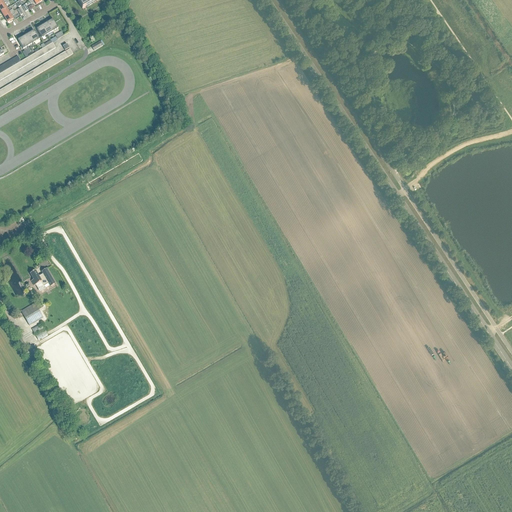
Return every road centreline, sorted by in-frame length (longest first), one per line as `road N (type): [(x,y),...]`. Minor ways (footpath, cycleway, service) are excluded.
road 1 (secondary): [(397,195),(267,0)]
road 2 (unclassified): [(404,189),(277,0)]
road 3 (unclassified): [(496,328),(404,189)]
road 4 (secondary): [(488,333),(397,195)]
